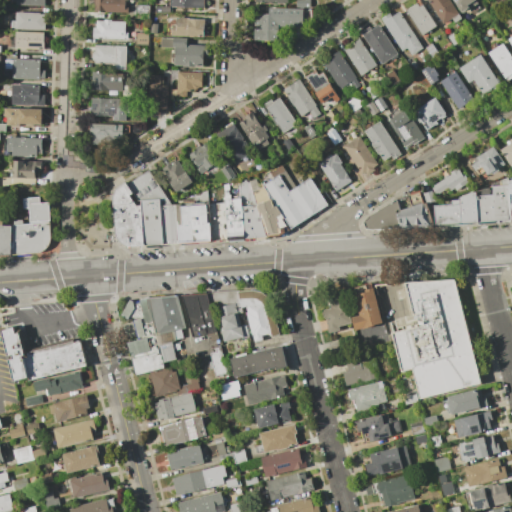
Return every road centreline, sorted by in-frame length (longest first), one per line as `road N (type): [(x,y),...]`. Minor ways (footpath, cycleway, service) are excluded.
road 1 (tertiary): [(0,282),(511,246)]
road 2 (residential): [(111,167),(375,0)]
road 3 (residential): [(295,261),(295,304),(348,511)]
road 4 (residential): [(328,258),(332,232),(347,213),(511,105)]
road 5 (residential): [(81,276),(146,511)]
road 6 (residential): [(69,0),(66,169)]
road 7 (residential): [(485,248),(511,372)]
